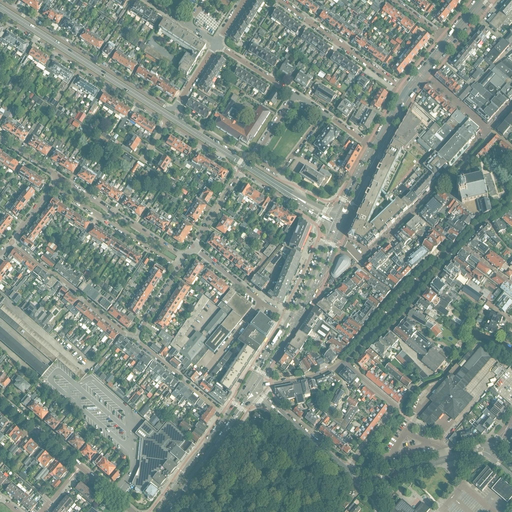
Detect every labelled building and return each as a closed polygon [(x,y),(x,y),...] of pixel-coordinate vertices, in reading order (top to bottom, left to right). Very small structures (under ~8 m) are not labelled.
[(38,0),(37,0),(30,0),(27,6),(28,6),(28,7),(29,8),(30,8),(32,9),(38,0)] [(38,0),(32,9),(33,9),(33,10),(34,11),(35,11),(36,12),(37,11),(38,11),(40,8),(43,3),(38,0)] [(48,7),(43,16),(45,17),(45,18),(46,19),(47,19),(48,19),(55,8),(52,6),(52,5),(51,4),(53,0),(48,0),(46,5),(48,7)] [(94,0),(91,6),(91,7),(93,8),(95,6),(97,2),(99,4),(101,0),(94,0)] [(113,0),(108,8),(110,9),(114,3),(117,5),(120,0),(113,0)] [(120,7),(116,14),(118,16),(117,17),(119,19),(124,12),(121,10),(127,1),(124,0),(120,0),(117,5),(120,7)] [(382,2),(379,0),(375,0),(372,5),(377,9),(382,2)] [(418,0),(415,5),(416,6),(417,7),(416,8),(418,9),(419,9),(421,6),(424,3),(425,3),(426,0),(418,0)] [(456,6),(450,0),(446,5),(452,10),(456,6)] [(492,15),(492,16),(487,22),(489,24),(489,25),(496,31),(498,30),(499,30),(500,27),(501,27),(502,25),(509,27),(511,22),(511,0),(510,0),(496,16),(494,14),(492,15)] [(313,4),(309,1),(304,7),(308,11),(313,4)] [(313,4),(308,11),(309,11),(308,12),(311,13),(313,14),(314,13),(317,15),(323,7),(318,3),(317,4),(315,2),(314,4),(313,4)] [(131,7),(128,12),(130,13),(131,13),(136,16),(142,7),(136,3),(133,8),(131,7)] [(260,8),(252,3),(249,8),(256,13),(260,8)] [(421,6),(419,9),(424,13),(429,6),(425,3),(424,3),(421,6)] [(385,16),(390,9),(390,8),(391,8),(388,6),(388,7),(386,5),(379,14),(382,15),(383,14),(385,16)] [(446,5),(442,10),(449,15),(450,13),(451,13),(452,11),(452,10),(446,5)] [(55,8),(48,19),(48,20),(50,21),(51,21),(53,22),(58,13),(62,7),(60,6),(57,10),(55,8)] [(142,7),(136,16),(141,20),(147,10),(142,7)] [(256,13),(249,8),(245,13),(253,18),(256,13)] [(328,15),(323,22),(324,22),(328,25),(335,15),(332,13),(335,10),(333,8),(328,15)] [(390,9),(385,16),(384,17),(382,20),(384,21),(388,17),(390,19),(395,12),(390,9)] [(147,10),(141,20),(147,23),(153,14),(147,10)] [(442,10),(439,14),(438,14),(445,20),(449,15),(442,10)] [(58,13),(53,22),(53,23),(55,24),(56,24),(58,25),(61,20),(63,21),(63,20),(63,19),(65,17),(66,14),(63,12),(62,13),(60,11),(58,13)] [(276,11),(271,18),(275,21),(276,22),(281,14),(276,11)] [(323,11),(318,18),(320,20),(322,22),(323,21),(323,22),(328,15),(323,11)] [(65,21),(61,27),(63,29),(64,30),(65,30),(66,31),(73,21),(72,21),(71,23),(68,21),(70,18),(68,17),(71,13),(68,12),(66,14),(65,17),(63,19),(63,20),(65,21)] [(395,12),(390,19),(395,22),(400,15),(399,15),(400,15),(397,13),(397,14),(395,12)] [(438,14),(439,14),(436,12),(432,17),(441,24),(442,22),(443,23),(445,21),(444,20),(445,20),(438,14)] [(245,13),(242,18),(250,23),(253,18),(245,13)] [(147,23),(145,26),(147,27),(148,25),(154,29),(156,26),(158,23),(156,21),(158,18),(153,14),(147,23)] [(281,14),(276,22),(280,25),(286,18),(281,14)] [(335,15),(328,25),(330,26),(332,28),(332,29),(338,22),(339,19),(340,18),(335,15)] [(400,15),(395,22),(400,25),(404,19),(400,15)] [(250,23),(242,18),(239,23),(246,28),(250,23)] [(286,18),(280,25),(285,28),(291,21),(286,18)] [(338,22),(332,29),(334,31),(335,30),(338,32),(344,23),(339,19),(338,22)] [(406,20),(404,19),(400,25),(402,27),(401,28),(404,29),(409,22),(408,22),(409,22),(407,20),(406,20)] [(73,21),(66,31),(67,32),(69,32),(71,34),(72,35),(77,27),(76,26),(79,22),(77,21),(75,23),(73,21)] [(164,33),(169,25),(163,21),(158,29),(164,33)] [(291,21),(285,28),(290,32),(295,25),(291,21)] [(409,22),(404,29),(404,30),(401,34),(403,35),(404,33),(407,35),(409,32),(414,26),(409,22)] [(239,23),(236,28),(243,33),(246,28),(239,23)] [(344,23),(338,32),(340,34),(339,34),(342,36),(342,35),(347,29),(349,26),(345,23),(344,23)] [(77,27),(72,35),(72,36),(73,35),(76,37),(77,34),(79,35),(82,30),(85,26),(83,24),(81,27),(80,26),(78,28),(77,27)] [(84,31),(79,39),(81,41),(83,42),(84,42),(89,34),(86,32),(87,30),(86,29),(88,26),(85,25),(85,26),(82,30),(84,31)] [(175,28),(169,25),(164,33),(170,37),(175,28)] [(295,25),(290,32),(295,35),(297,37),(299,33),(297,32),(300,28),(296,25),(295,25)] [(347,29),(342,35),(345,37),(344,38),(346,39),(347,39),(349,36),(352,38),(357,31),(354,29),(349,26),(347,29)] [(483,27),(479,32),(485,38),(489,33),(483,27)] [(175,28),(170,37),(176,41),(181,32),(175,28)] [(236,28),(232,33),(240,38),(243,33),(236,28)] [(357,31),(352,38),(354,40),(352,43),(353,43),(352,43),(355,45),(357,46),(362,39),(357,36),(360,33),(357,31)] [(89,34),(84,42),(87,43),(86,44),(89,45),(95,35),(92,33),(90,32),(89,34)] [(181,32),(176,41),(181,44),(187,36),(181,32)] [(305,32),(300,39),(305,43),(310,35),(305,32)] [(479,32),(475,37),(481,42),(483,44),(487,39),(485,38),(479,32)] [(3,35),(0,39),(0,42),(4,45),(5,45),(6,46),(7,46),(13,36),(7,33),(5,36),(3,35)] [(95,35),(89,45),(92,47),(94,48),(99,40),(103,34),(101,33),(98,37),(95,35)] [(240,38),(232,33),(229,38),(233,41),(233,42),(235,44),(236,43),(237,43),(240,38)] [(419,38),(425,43),(429,38),(428,38),(428,37),(426,35),(426,36),(423,33),(419,38)] [(310,35),(305,43),(310,46),(315,39),(311,35),(310,35)] [(6,46),(5,47),(7,48),(8,47),(12,49),(13,47),(18,40),(13,36),(7,46),(6,46)] [(187,36),(181,44),(187,48),(193,40),(187,36)] [(475,37),(471,42),(477,47),(479,49),(481,47),(479,45),(481,42),(475,37)] [(94,48),(94,49),(96,50),(98,51),(102,46),(103,47),(108,39),(106,38),(103,43),(99,40),(94,48)] [(367,43),(362,49),(364,51),(367,53),(372,46),(374,44),(371,41),(372,39),(371,38),(369,40),(367,43)] [(425,43),(419,38),(415,42),(421,47),(423,45),(423,46),(425,44),(425,43)] [(503,39),(488,56),(484,60),(484,61),(491,67),(493,65),(509,46),(509,45),(511,43),(507,38),(505,41),(503,39)] [(310,46),(308,49),(313,52),(315,50),(320,42),(316,39),(315,39),(310,46)] [(362,39),(357,46),(358,47),(362,49),(367,43),(363,40),(362,39)] [(18,40),(13,47),(18,50),(23,43),(18,40)] [(193,40),(187,48),(193,52),(199,43),(193,40)] [(250,48),(247,53),(253,56),(258,48),(258,47),(253,44),(254,42),(252,41),(248,47),(250,48)] [(320,42),(315,50),(320,53),(325,46),(320,42)] [(415,42),(411,47),(417,52),(421,47),(415,42)] [(471,42),(467,46),(473,52),(477,47),(471,42)] [(18,50),(17,52),(22,55),(20,58),(23,60),(25,57),(28,52),(25,50),(28,46),(23,43),(18,50)] [(199,43),(193,52),(194,52),(192,54),(192,55),(192,56),(197,59),(199,56),(205,47),(199,43)] [(108,44),(102,54),(102,55),(104,56),(105,55),(107,57),(109,55),(112,51),(114,48),(113,48),(108,44)] [(372,46),(367,53),(370,55),(372,56),(377,50),(378,48),(375,47),(373,45),(372,46)] [(116,54),(112,60),(114,61),(114,62),(116,63),(117,63),(122,56),(117,52),(120,48),(118,46),(114,53),(116,54)] [(325,46),(320,53),(325,57),(330,49),(325,46)] [(467,46),(463,51),(469,56),(471,58),(473,56),(471,55),(473,52),(467,46)] [(417,52),(411,47),(408,51),(414,56),(415,55),(416,55),(417,53),(417,52)] [(258,48),(253,56),(258,59),(263,51),(258,48)] [(263,51),(258,59),(263,62),(268,55),(270,52),(264,48),(263,51)] [(33,49),(28,56),(33,59),(38,52),(33,49)] [(377,50),(372,56),(376,59),(377,60),(382,53),(380,52),(377,50)] [(414,56),(408,51),(404,56),(410,61),(414,56)] [(463,51),(459,56),(465,61),(469,56),(463,51)] [(33,59),(32,61),(38,64),(43,56),(38,52),(33,59)] [(130,54),(122,66),(126,69),(131,62),(129,60),(133,53),(131,52),(130,54)] [(122,56),(117,63),(122,66),(130,54),(128,53),(125,58),(122,56)] [(268,55),(263,62),(268,65),(273,58),(274,55),(270,53),(268,55)] [(335,64),(340,56),(335,53),(330,60),(335,64)] [(382,53),(377,60),(378,61),(377,61),(379,63),(380,62),(382,64),(387,57),(382,53)] [(188,54),(183,62),(191,68),(195,62),(197,59),(192,56),(191,55),(191,56),(188,54)] [(43,56),(38,64),(45,69),(50,62),(47,61),(48,59),(43,56)] [(340,56),(335,64),(340,67),(345,60),(340,56)] [(410,61),(404,56),(400,61),(406,66),(408,63),(408,64),(410,62),(409,61),(410,61)] [(459,56),(455,61),(461,66),(462,66),(464,65),(463,64),(465,61),(459,56)] [(217,57),(214,63),(221,67),(224,62),(217,57)] [(273,58),(268,65),(268,66),(273,69),(275,65),(276,65),(278,63),(277,62),(278,61),(273,58)] [(511,63),(507,59),(501,64),(511,73),(511,63)] [(345,60),(340,67),(344,71),(350,63),(345,60)] [(284,76),(289,67),(286,65),(288,63),(285,61),(279,72),(284,76)] [(406,66),(400,61),(396,65),(402,70),(406,66)] [(455,61),(451,65),(457,71),(460,73),(461,73),(465,69),(462,66),(461,66),(455,61)] [(45,69),(44,71),(49,74),(48,77),(50,79),(54,73),(58,66),(53,62),(52,64),(50,62),(45,69)] [(131,62),(126,69),(127,70),(127,71),(129,72),(129,71),(132,73),(137,65),(132,62),(131,62)] [(191,68),(183,62),(178,71),(186,76),(191,68)] [(214,63),(210,68),(218,72),(221,67),(214,63)] [(350,63),(344,71),(343,72),(345,74),(346,72),(349,74),(355,67),(350,63)] [(511,73),(501,64),(495,67),(511,81),(511,73)] [(402,70),(396,65),(394,67),(392,65),(390,68),(398,75),(400,73),(401,73),(402,71),(402,70)] [(58,66),(54,73),(55,74),(54,76),(57,78),(63,69),(58,66)] [(140,67),(135,75),(140,78),(145,71),(140,67)] [(289,67),(284,76),(289,79),(296,68),(293,67),(292,69),(289,67)] [(360,70),(355,67),(349,74),(354,78),(355,77),(356,78),(358,75),(357,75),(360,70)] [(511,81),(495,67),(491,72),(495,76),(511,89),(511,81)] [(210,68),(207,73),(215,77),(218,72),(210,68)] [(238,79),(243,72),(238,68),(233,76),(238,79)] [(440,71),(434,77),(438,81),(448,69),(446,68),(444,70),(442,73),(440,71)] [(63,69),(57,78),(58,78),(62,81),(68,72),(63,69)] [(448,69),(438,81),(441,84),(447,77),(445,76),(448,73),(449,71),(448,69)] [(149,74),(144,81),(149,84),(154,77),(156,73),(152,70),(149,74)] [(145,71),(140,78),(144,81),(149,74),(145,71)] [(299,86),(305,77),(302,75),(304,73),(301,71),(294,82),(297,84),(297,85),(298,86),(299,86)] [(320,71),(318,74),(317,76),(322,80),(325,75),(320,71)] [(62,82),(67,85),(74,75),(68,72),(62,81),(62,82)] [(243,72),(238,79),(243,83),(248,75),(243,72)] [(477,72),(472,78),(475,81),(480,75),(477,72)] [(481,84),(479,85),(484,89),(490,83),(489,83),(495,76),(491,72),(481,84)] [(215,77),(207,73),(204,78),(212,82),(215,77)] [(447,77),(441,84),(445,87),(453,78),(455,75),(453,74),(451,76),(449,79),(447,77)] [(253,78),(248,75),(243,83),(248,86),(253,78)] [(305,77),(299,86),(302,87),(302,88),(303,89),(304,89),(305,89),(306,88),(308,90),(312,83),(310,82),(310,81),(308,79),(309,76),(307,75),(305,77)] [(154,77),(149,84),(154,87),(159,80),(160,78),(161,77),(159,76),(157,79),(154,77)] [(511,89),(495,76),(489,83),(490,83),(497,90),(509,100),(510,102),(511,100),(511,89)] [(159,80),(154,87),(158,90),(165,80),(160,78),(159,80)] [(212,82),(204,78),(201,83),(208,87),(212,82)] [(258,81),(253,78),(248,86),(253,89),(258,81)] [(364,90),(368,83),(362,78),(357,85),(364,90)] [(453,78),(445,87),(449,90),(456,81),(454,79),(453,78)] [(77,91),(84,82),(79,79),(77,81),(75,79),(69,87),(72,89),(73,88),(77,91)] [(165,80),(158,90),(163,93),(168,86),(170,84),(165,80)] [(456,81),(449,90),(452,93),(462,81),(460,80),(458,82),(458,83),(456,81)] [(462,81),(452,93),(455,96),(461,89),(459,88),(461,85),(464,82),(462,80),(462,81)] [(263,85),(258,81),(253,89),(258,92),(263,85)] [(84,82),(77,91),(82,94),(84,92),(89,85),(84,82)] [(208,87),(201,83),(197,88),(205,93),(208,87)] [(473,85),(470,88),(472,89),(498,112),(503,106),(484,89),(479,85),(477,83),(475,86),(473,85)] [(490,83),(484,89),(503,106),(507,102),(499,95),(495,92),(497,90),(490,83)] [(168,86),(163,93),(168,96),(173,89),(174,86),(170,84),(168,86)] [(335,95),(320,85),(319,86),(316,84),(315,84),(312,90),(315,92),(314,94),(318,96),(318,97),(321,99),(321,98),(326,101),(325,102),(329,104),(329,103),(330,104),(333,99),(334,100),(336,97),(335,96),(335,95)] [(94,88),(89,85),(84,92),(89,96),(94,88)] [(268,88),(263,85),(258,92),(263,96),(264,95),(266,93),(265,92),(268,88)] [(424,97),(431,88),(428,85),(422,91),(424,93),(421,97),(423,98),(424,97)] [(461,89),(455,96),(462,101),(468,93),(471,90),(468,86),(467,85),(467,86),(466,85),(462,90),(461,89)] [(173,89),(168,96),(173,99),(177,92),(179,89),(174,87),(173,89)] [(94,88),(89,96),(87,99),(92,102),(89,107),(92,108),(95,102),(93,101),(99,91),(94,88)] [(435,91),(431,88),(424,97),(427,100),(429,97),(430,97),(435,91)] [(471,90),(468,93),(470,95),(494,116),(498,112),(472,89),(471,90)] [(379,90),(376,96),(384,100),(385,100),(386,98),(386,97),(387,95),(379,90)] [(435,91),(430,97),(431,99),(427,103),(429,105),(438,94),(435,91)] [(275,96),(272,94),(267,102),(273,106),(276,102),(275,101),(277,97),(277,96),(275,95),(275,96)] [(442,97),(438,94),(429,105),(431,106),(435,102),(437,103),(442,97)] [(105,105),(109,98),(104,95),(100,102),(105,105)] [(213,125),(239,142),(239,141),(246,146),(249,141),(250,142),(269,113),(259,106),(255,113),(252,111),(248,118),(251,120),(245,129),(241,126),(240,129),(233,125),(238,117),(237,117),(238,115),(236,114),(237,113),(236,112),(235,103),(235,104),(239,98),(233,95),(230,100),(231,101),(221,117),(216,114),(214,117),(217,119),(213,125)] [(470,95),(467,99),(484,113),(486,115),(486,116),(488,118),(489,118),(491,120),(494,116),(470,95)] [(384,100),(376,96),(373,101),(381,105),(382,103),(383,103),(384,101),(384,100)] [(190,99),(185,107),(190,110),(195,103),(197,100),(192,97),(190,99)] [(442,97),(437,103),(438,105),(434,110),(433,111),(434,113),(436,111),(445,100),(442,97)] [(109,98),(105,105),(103,107),(108,111),(114,101),(109,98)] [(51,99),(50,100),(48,104),(56,109),(59,104),(51,99)] [(467,99),(463,103),(487,124),(491,120),(489,118),(488,118),(486,116),(486,115),(484,113),(467,99)] [(343,102),(336,111),(341,114),(348,105),(350,103),(345,100),(343,102)] [(348,105),(341,114),(347,118),(351,111),(354,113),(355,110),(359,103),(360,101),(358,100),(354,106),(353,105),(352,104),(351,105),(350,103),(348,106),(348,105)] [(449,103),(445,100),(436,111),(438,112),(440,110),(442,111),(449,103)] [(114,101),(108,111),(113,114),(119,105),(114,101)] [(381,105),(373,101),(370,106),(377,110),(378,108),(379,109),(381,105)] [(95,102),(92,108),(90,111),(93,113),(98,104),(95,102)] [(195,103),(190,110),(191,110),(195,113),(200,106),(196,103),(195,103)] [(352,117),(350,121),(356,125),(366,107),(365,107),(362,105),(359,103),(355,110),(358,111),(354,118),(352,117)] [(449,103),(442,111),(444,113),(443,114),(445,115),(452,106),(449,103)] [(200,106),(195,113),(200,117),(205,109),(207,107),(202,104),(200,106)] [(124,108),(119,105),(113,114),(118,117),(120,115),(124,108)] [(452,106),(445,115),(446,117),(449,114),(451,116),(456,110),(452,106)] [(50,107),(49,110),(52,112),(50,114),(54,116),(57,111),(50,107)] [(356,125),(355,126),(359,128),(359,126),(360,126),(367,130),(375,116),(368,112),(370,109),(366,107),(356,125)] [(124,108),(120,115),(125,118),(129,111),(124,108)] [(8,113),(5,118),(7,119),(9,118),(13,111),(10,109),(8,113)] [(205,109),(200,117),(206,120),(208,116),(209,116),(211,114),(210,114),(210,112),(205,109)] [(394,140),(392,143),(397,146),(401,148),(409,155),(418,164),(434,178),(438,173),(438,174),(443,169),(447,164),(430,149),(426,145),(422,141),(430,133),(436,125),(431,121),(428,125),(411,110),(409,114),(403,124),(394,140)] [(457,111),(451,118),(474,138),(474,137),(479,130),(457,110),(457,111)] [(81,124),(86,116),(79,112),(74,119),(81,124)] [(135,125),(140,118),(134,115),(130,121),(135,125)] [(7,119),(1,129),(3,130),(5,132),(13,121),(9,118),(7,119)] [(145,121),(140,118),(135,125),(140,128),(145,121)] [(447,122),(445,124),(447,125),(449,126),(448,127),(468,144),(469,145),(475,138),(474,137),(474,138),(451,118),(447,122)] [(122,127),(127,121),(124,119),(118,128),(121,130),(122,128),(122,127)] [(15,122),(13,121),(5,132),(8,134),(8,133),(10,134),(16,126),(15,126),(17,123),(18,122),(16,121),(15,122)] [(150,124),(145,121),(140,128),(145,131),(150,124)] [(14,137),(21,126),(17,123),(15,126),(16,126),(10,134),(12,135),(11,136),(14,137)] [(25,129),(18,140),(21,142),(23,143),(28,135),(30,136),(38,124),(36,123),(34,125),(30,131),(28,129),(27,130),(25,129)] [(155,128),(150,124),(145,131),(150,134),(155,128)] [(430,133),(422,141),(426,145),(430,149),(447,164),(449,166),(468,144),(448,127),(449,126),(447,125),(445,124),(444,126),(442,128),(441,129),(436,125),(430,133)] [(497,132),(508,142),(511,137),(511,130),(504,124),(497,132)] [(33,138),(28,146),(30,147),(29,148),(32,149),(38,140),(40,137),(36,135),(37,133),(40,129),(41,127),(39,125),(37,127),(34,132),(31,137),(33,138)] [(21,126),(14,137),(16,138),(16,139),(18,140),(25,129),(21,126)] [(331,129),(328,127),(325,132),(333,138),(335,139),(339,134),(334,130),(335,130),(332,127),(331,129)] [(130,143),(136,147),(140,142),(138,141),(140,138),(132,134),(134,130),(132,129),(128,135),(129,135),(128,136),(130,139),(127,141),(130,143)] [(322,135),(321,137),(329,143),(333,138),(325,132),(324,131),(321,134),(322,135)] [(500,145),(502,143),(495,136),(490,140),(494,143),(496,141),(497,142),(500,145)] [(38,140),(32,149),(35,151),(35,150),(37,151),(42,143),(43,142),(44,141),(40,138),(40,137),(38,140)] [(329,143),(321,137),(319,139),(319,138),(316,141),(317,142),(325,148),(329,143)] [(166,139),(164,143),(166,145),(171,148),(175,141),(170,138),(168,141),(166,139)] [(42,143),(37,151),(38,152),(38,153),(41,155),(48,144),(44,141),(43,142),(42,143)] [(48,144),(41,155),(43,156),(44,156),(45,157),(51,148),(54,149),(57,145),(58,143),(56,141),(54,144),(53,145),(50,144),(50,145),(48,144)] [(175,141),(171,148),(176,151),(180,144),(175,141)] [(325,148),(317,142),(313,147),(319,151),(318,152),(317,150),(313,155),(319,160),(321,158),(323,155),(327,149),(325,148)] [(500,145),(499,147),(501,148),(500,149),(502,151),(507,145),(503,142),(502,143),(500,145)] [(53,156),(50,160),(52,161),(52,162),(54,164),(60,155),(62,151),(58,148),(60,144),(58,143),(57,145),(54,149),(51,154),(53,156)] [(136,147),(130,143),(126,149),(122,146),(121,148),(130,154),(131,152),(133,153),(136,147)] [(180,144),(176,151),(181,154),(185,147),(180,144)] [(346,219),(344,226),(349,231),(350,232),(348,238),(358,248),(366,250),(408,211),(408,210),(391,194),(390,193),(417,163),(412,159),(408,155),(401,148),(397,146),(392,144),(387,153),(384,158),(380,167),(377,172),(377,173),(375,177),(372,183),(370,188),(368,192),(365,198),(366,198),(364,202),(364,203),(362,208),(360,212),(359,212),(357,218),(354,227),(352,225),(351,221),(359,204),(354,202),(346,219)] [(108,149),(114,153),(116,149),(116,148),(112,145),(111,145),(108,149)] [(489,148),(486,145),(482,149),(487,153),(489,151),(487,150),(488,149),(489,149),(490,149),(489,148)] [(350,152),(358,157),(361,151),(353,146),(350,152)] [(185,147),(181,154),(186,158),(191,151),(185,147)] [(350,152),(347,158),(355,162),(358,157),(350,152)] [(480,156),(477,154),(472,160),(475,163),(475,162),(474,161),(475,160),(476,161),(477,161),(480,157),(481,158),(480,156)] [(60,155),(54,164),(57,165),(59,166),(65,157),(60,155)] [(184,169),(183,170),(187,173),(191,166),(192,167),(193,166),(195,168),(202,158),(201,157),(200,156),(199,156),(197,155),(191,164),(188,162),(187,164),(184,169)] [(65,157),(59,166),(61,167),(60,167),(62,169),(63,168),(64,169),(69,160),(65,157)] [(160,163),(169,168),(167,167),(170,162),(163,157),(160,163)] [(8,158),(3,165),(8,169),(13,161),(11,160),(8,158)] [(195,168),(200,172),(201,169),(207,161),(206,161),(206,160),(205,159),(204,159),(202,158),(195,168)] [(355,162),(347,158),(344,163),(351,168),(355,162)] [(73,163),(67,172),(70,174),(70,173),(72,174),(77,166),(78,165),(80,166),(83,162),(85,160),(82,159),(81,161),(79,163),(77,161),(76,162),(74,161),(73,163)] [(69,160),(64,169),(65,170),(67,172),(73,163),(69,160)] [(8,169),(6,172),(11,175),(11,174),(13,172),(18,165),(17,165),(18,164),(15,163),(13,161),(8,169)] [(207,161),(201,169),(206,173),(211,164),(211,163),(210,162),(209,163),(207,161)] [(80,173),(77,177),(79,178),(78,179),(81,181),(88,169),(87,168),(84,166),(86,164),(83,162),(80,166),(77,172),(80,173)] [(138,162),(131,173),(133,174),(138,165),(143,168),(144,166),(138,162)] [(341,162),(338,168),(348,174),(351,168),(344,163),(341,162)] [(169,168),(160,163),(156,168),(163,172),(162,173),(166,175),(169,171),(168,170),(169,168)] [(211,164),(206,173),(211,176),(216,167),(214,166),(214,165),(213,164),(212,165),(211,164)] [(418,164),(415,168),(433,184),(436,180),(434,178),(418,164)] [(211,176),(210,178),(214,181),(216,179),(221,171),(219,169),(219,168),(218,167),(217,168),(216,167),(211,176)] [(299,176),(302,178),(304,179),(304,180),(311,185),(312,184),(318,188),(320,186),(323,188),(331,176),(321,169),(317,175),(305,167),(299,176)] [(24,179),(28,172),(26,170),(24,168),(24,169),(23,168),(18,175),(24,179)] [(415,168),(412,170),(416,174),(415,175),(429,188),(433,184),(415,168)] [(88,169),(81,181),(83,182),(84,182),(86,183),(93,172),(88,169)] [(221,171),(216,179),(221,182),(226,174),(224,172),(224,171),(223,171),(222,171),(221,171)] [(30,173),(28,172),(24,179),(29,182),(34,174),(31,172),(30,173)] [(86,183),(86,184),(88,185),(90,186),(93,181),(95,183),(99,178),(98,178),(101,174),(99,172),(98,174),(95,172),(94,173),(93,172),(86,183)] [(34,174),(29,182),(33,185),(38,178),(36,176),(34,174)] [(457,180),(456,181),(457,182),(458,187),(458,188),(456,188),(457,190),(458,189),(459,195),(458,195),(458,196),(460,196),(460,197),(461,197),(462,202),(461,202),(462,203),(463,203),(468,202),(469,202),(469,201),(476,200),(480,213),(482,212),(483,215),(487,214),(491,212),(489,200),(487,200),(486,198),(488,197),(487,196),(486,190),(486,189),(484,182),(484,181),(482,175),(483,175),(482,174),(481,175),(464,179),(463,179),(462,179),(457,181),(457,180)] [(415,175),(411,178),(425,192),(429,188),(415,175)] [(38,178),(33,186),(31,189),(32,191),(35,186),(39,188),(38,189),(41,190),(44,186),(42,184),(44,181),(40,178),(40,179),(38,178)] [(411,178),(407,182),(422,196),(425,192),(411,178)] [(99,192),(105,183),(100,180),(95,189),(97,190),(96,191),(99,192)] [(109,186),(104,194),(105,195),(105,196),(107,197),(108,197),(113,189),(114,187),(116,185),(111,182),(109,186)] [(407,182),(403,186),(418,199),(422,196),(407,182)] [(105,183),(99,192),(102,194),(102,193),(104,194),(109,186),(105,183)] [(395,190),(394,191),(395,192),(396,192),(412,206),(418,200),(418,199),(403,186),(401,184),(395,190)] [(201,194),(210,200),(210,199),(211,199),(212,198),(211,197),(213,195),(204,189),(205,189),(199,185),(197,188),(203,192),(201,194)] [(240,205),(249,189),(244,186),(237,197),(240,199),(237,203),(240,205)] [(28,188),(24,193),(31,198),(32,196),(34,194),(34,193),(28,188)] [(113,189),(108,197),(109,198),(109,199),(112,200),(117,191),(113,189)] [(249,189),(240,205),(239,205),(241,207),(246,200),(249,202),(254,193),(249,189)] [(395,190),(391,194),(408,210),(412,206),(396,192),(395,192),(394,191),(395,190)] [(117,191),(112,200),(114,202),(115,202),(116,203),(122,194),(117,191)] [(24,193),(20,198),(27,203),(29,200),(31,198),(24,193)] [(259,196),(254,193),(249,202),(253,205),(259,196)] [(441,193),(437,197),(443,201),(445,203),(448,198),(441,193)] [(16,194),(14,196),(19,199),(17,202),(24,208),(27,203),(20,198),(16,194)] [(210,200),(201,194),(199,198),(195,196),(194,197),(196,198),(201,201),(206,205),(208,202),(209,202),(210,201),(209,200),(210,200)] [(259,196),(253,205),(252,207),(250,205),(248,209),(250,210),(251,209),(253,210),(255,206),(258,208),(264,199),(259,196)] [(127,197),(122,206),(122,207),(126,209),(131,200),(127,197)] [(437,197),(434,201),(442,209),(447,204),(445,203),(443,201),(437,197)] [(55,198),(50,205),(53,208),(52,209),(53,210),(53,211),(54,212),(53,212),(55,213),(55,214),(56,214),(57,213),(57,212),(58,211),(57,211),(58,210),(57,209),(58,208),(56,207),(58,204),(60,202),(55,198)] [(131,200),(126,209),(128,211),(129,210),(130,212),(137,201),(133,198),(131,200)] [(201,201),(196,198),(192,204),(202,211),(203,210),(204,210),(205,209),(204,208),(205,207),(200,204),(201,201)] [(442,209),(437,214),(442,218),(444,219),(444,218),(455,203),(448,198),(445,203),(447,204),(442,209)] [(264,199),(258,208),(262,210),(258,216),(260,217),(267,206),(266,206),(269,202),(264,199)] [(141,203),(134,215),(137,217),(137,216),(139,217),(144,209),(145,208),(148,210),(151,204),(152,202),(150,200),(148,202),(146,206),(141,203)] [(137,201),(130,212),(132,212),(131,213),(134,215),(141,203),(137,201)] [(434,201),(426,209),(429,212),(428,213),(433,218),(437,214),(442,209),(434,201)] [(17,202),(13,207),(20,212),(21,210),(22,210),(24,208),(17,202)] [(455,203),(444,218),(446,219),(447,218),(448,219),(451,215),(453,216),(460,207),(459,206),(455,203)] [(58,204),(56,207),(58,208),(57,209),(58,210),(57,211),(58,211),(57,212),(60,215),(65,207),(62,205),(62,206),(58,204)] [(192,204),(189,208),(200,215),(200,214),(201,214),(202,212),(202,211),(192,204)] [(11,205),(5,212),(8,214),(12,218),(14,215),(16,217),(16,216),(17,217),(18,214),(20,212),(13,207),(11,205)] [(47,208),(45,211),(52,217),(55,213),(53,212),(54,212),(53,211),(53,210),(52,209),(53,208),(50,205),(48,209),(47,208)] [(273,219),(280,209),(274,205),(272,209),(270,208),(263,219),(267,221),(268,219),(272,221),(273,219)] [(65,207),(60,215),(65,218),(69,211),(67,210),(68,209),(65,207)] [(460,207),(453,216),(455,218),(456,219),(458,216),(459,217),(460,215),(461,215),(468,219),(471,222),(475,217),(474,216),(460,207)] [(151,209),(144,220),(145,221),(145,222),(146,223),(147,222),(149,224),(155,214),(156,214),(158,210),(156,208),(154,211),(151,209)] [(189,208),(187,212),(197,219),(198,218),(199,218),(200,217),(199,216),(200,215),(189,208)] [(280,209),(273,219),(276,221),(276,222),(278,223),(285,212),(280,209)] [(426,209),(422,213),(430,220),(431,222),(432,221),(433,221),(434,222),(435,222),(438,223),(440,221),(442,218),(437,214),(433,218),(428,213),(429,212),(426,209)] [(43,214),(42,216),(49,221),(52,217),(45,211),(43,214)] [(65,218),(64,220),(69,223),(75,214),(72,212),(71,212),(69,211),(65,218)] [(197,219),(187,212),(184,216),(185,217),(184,217),(182,216),(181,218),(185,221),(187,218),(194,223),(195,223),(196,222),(197,221),(196,220),(197,219)] [(290,215),(285,212),(278,223),(279,224),(280,224),(283,226),(290,215)] [(422,213),(419,216),(429,225),(434,229),(436,227),(438,224),(438,223),(435,222),(434,222),(433,221),(432,221),(431,222),(430,220),(422,213)] [(75,214),(69,223),(73,226),(79,217),(77,216),(78,216),(75,214)] [(155,214),(149,224),(149,225),(151,226),(152,225),(154,227),(159,219),(157,217),(158,215),(156,214),(155,214)] [(5,217),(2,221),(8,226),(10,224),(10,225),(12,222),(10,220),(12,218),(7,215),(6,217),(5,217)] [(290,215),(283,226),(287,228),(284,232),(282,235),(285,237),(287,234),(290,231),(288,230),(295,219),(290,215)] [(446,219),(445,219),(448,221),(446,224),(449,226),(453,229),(460,235),(466,228),(458,222),(456,225),(451,222),(455,218),(453,216),(451,215),(448,219),(447,218),(446,219)] [(458,216),(456,219),(458,220),(460,218),(462,219),(461,222),(468,227),(471,222),(468,219),(461,215),(460,215),(459,217),(458,216)] [(40,217),(37,220),(45,226),(48,228),(50,226),(55,230),(57,232),(58,230),(58,229),(56,228),(49,221),(42,216),(40,218),(40,217)] [(159,219),(154,227),(155,227),(155,228),(156,229),(157,229),(158,230),(163,222),(165,219),(160,216),(159,219)] [(511,221),(506,216),(502,221),(511,228),(511,221)] [(73,226),(73,227),(78,230),(85,220),(82,218),(81,219),(79,217),(73,226)] [(163,222),(158,230),(159,230),(159,231),(160,232),(161,231),(163,233),(170,222),(166,219),(166,218),(163,222)] [(224,218),(221,222),(229,227),(231,228),(232,228),(235,223),(228,219),(227,220),(224,218)] [(416,219),(406,227),(416,235),(424,227),(421,224),(422,223),(416,218),(416,219)] [(0,219),(0,227),(5,231),(7,229),(7,228),(8,226),(2,221),(0,219)] [(37,220),(34,225),(41,231),(45,226),(37,220)] [(85,220),(78,230),(81,232),(82,233),(79,238),(82,239),(84,236),(89,229),(87,228),(89,224),(87,222),(85,220)] [(221,222),(219,226),(227,231),(228,232),(231,228),(229,227),(221,222)] [(295,250),(300,252),(310,228),(304,226),(304,225),(298,222),(289,247),(295,249),(295,250)] [(493,224),(498,234),(506,230),(506,229),(504,225),(501,223),(500,224),(499,222),(497,223),(497,222),(493,224)] [(184,223),(181,227),(189,232),(189,231),(190,231),(191,230),(191,229),(191,228),(184,223)] [(424,227),(416,235),(420,239),(423,235),(426,232),(429,228),(426,225),(422,223),(421,224),(424,227)] [(479,240),(488,231),(491,228),(487,224),(474,237),(478,240),(479,240)] [(32,228),(31,230),(38,235),(39,236),(43,232),(41,231),(34,225),(32,228)] [(219,226),(216,230),(224,235),(224,234),(227,231),(219,226)] [(445,232),(444,233),(447,236),(451,238),(452,237),(456,239),(460,235),(453,229),(449,226),(448,228),(445,232)] [(79,243),(81,244),(83,244),(86,239),(90,236),(91,237),(93,238),(99,229),(96,228),(96,227),(95,228),(93,227),(91,230),(89,228),(89,229),(84,236),(82,239),(79,243)] [(180,229),(178,231),(186,236),(187,235),(188,235),(188,234),(189,233),(188,232),(189,232),(181,227),(180,229)] [(406,227),(401,232),(417,246),(418,245),(422,240),(420,239),(416,235),(406,227)] [(438,227),(436,230),(439,233),(442,235),(446,238),(448,239),(453,244),(456,239),(452,237),(451,238),(447,236),(444,233),(445,232),(442,230),(438,227)] [(93,238),(92,240),(96,243),(103,233),(101,232),(102,231),(99,229),(93,238)] [(29,231),(27,234),(34,240),(38,235),(31,230),(29,232),(29,231)] [(425,243),(422,248),(430,255),(441,243),(442,244),(445,240),(432,230),(429,234),(430,236),(424,242),(425,243)] [(176,234),(176,235),(183,240),(184,239),(185,239),(186,237),(186,236),(178,231),(176,234)] [(251,231),(249,234),(249,235),(257,240),(256,242),(264,247),(267,250),(270,245),(269,245),(270,244),(266,241),(261,238),(256,234),(251,231)] [(488,231),(479,240),(483,243),(487,239),(489,241),(494,236),(488,231)] [(171,232),(168,236),(171,238),(177,242),(179,243),(181,244),(181,243),(182,243),(183,242),(183,241),(183,240),(176,235),(174,234),(172,233),(171,232)] [(209,238),(205,244),(210,248),(210,247),(211,247),(216,240),(217,241),(221,236),(215,232),(213,235),(211,235),(210,237),(211,238),(210,239),(209,238)] [(397,236),(395,238),(400,242),(395,246),(404,256),(417,246),(401,232),(399,234),(397,236)] [(103,233),(96,243),(101,246),(108,235),(105,233),(105,234),(103,233)] [(25,237),(23,239),(31,244),(34,240),(27,234),(24,237),(25,237)] [(108,235),(101,246),(106,249),(112,239),(111,238),(111,237),(108,235)] [(494,236),(489,241),(489,242),(495,248),(501,242),(494,236)] [(211,247),(211,249),(212,250),(214,250),(215,251),(222,242),(225,238),(223,237),(219,242),(217,241),(216,240),(211,247)] [(478,240),(474,237),(467,244),(476,251),(482,243),(478,240)] [(23,239),(20,243),(30,251),(32,253),(36,248),(33,247),(31,244),(23,239)] [(112,239),(106,249),(108,251),(110,253),(110,252),(111,252),(112,250),(118,241),(115,239),(114,240),(112,239)] [(112,250),(111,252),(115,255),(117,253),(122,245),(120,244),(121,243),(118,241),(112,250)] [(215,251),(215,252),(216,253),(218,253),(219,254),(225,247),(226,245),(222,242),(215,251)] [(47,247),(54,252),(57,248),(50,243),(47,247)] [(482,243),(476,251),(483,257),(489,249),(482,243)] [(117,253),(115,255),(117,256),(120,259),(120,258),(122,256),(127,248),(124,246),(124,247),(122,245),(117,253)] [(271,245),(270,245),(267,250),(263,254),(268,258),(275,249),(271,245)] [(388,245),(379,252),(384,257),(392,249),(388,245)] [(219,254),(219,255),(221,257),(222,256),(223,257),(230,249),(231,247),(229,246),(227,249),(225,247),(219,254)] [(392,249),(384,257),(387,260),(388,259),(393,254),(396,257),(398,259),(404,256),(395,246),(392,249)] [(417,246),(404,256),(415,268),(430,255),(422,248),(421,249),(417,246)] [(278,253),(277,254),(281,257),(287,250),(283,247),(281,249),(279,251),(278,253)] [(55,254),(54,254),(47,248),(45,251),(47,252),(40,260),(46,264),(55,254)] [(122,256),(120,258),(125,262),(131,252),(130,251),(130,249),(127,248),(122,256)] [(223,257),(223,259),(225,260),(226,260),(227,261),(234,252),(230,249),(223,257)] [(13,259),(19,252),(16,250),(15,250),(14,250),(12,253),(11,252),(9,255),(10,256),(8,259),(9,260),(11,257),(13,259)] [(268,295),(267,296),(271,299),(271,300),(281,304),(284,297),(287,290),(289,284),(292,277),(295,270),(300,257),(298,256),(290,252),(290,253),(287,250),(281,257),(287,262),(285,266),(282,273),(279,279),(277,286),(274,292),(273,296),(269,293),(268,295)] [(470,260),(471,258),(462,250),(457,257),(465,263),(468,259),(470,260)] [(227,261),(227,262),(229,263),(230,263),(231,264),(237,257),(238,255),(239,254),(235,251),(234,252),(227,261)] [(492,266),(498,258),(496,257),(490,251),(483,259),(492,266)] [(22,255),(19,252),(13,259),(17,262),(22,255)] [(131,252),(125,262),(130,265),(131,263),(135,256),(137,254),(134,252),(133,253),(131,252)] [(375,256),(371,260),(381,268),(390,260),(388,259),(387,260),(384,257),(379,252),(375,256)] [(57,256),(55,254),(46,264),(52,269),(56,263),(53,261),(54,260),(57,256)] [(130,265),(129,265),(134,268),(136,270),(142,262),(139,260),(141,258),(139,257),(139,256),(140,256),(137,254),(135,256),(131,263),(130,265)] [(390,260),(381,268),(385,271),(390,266),(392,264),(393,263),(392,262),(396,257),(393,254),(388,259),(390,260)] [(26,258),(22,255),(17,262),(21,265),(26,258)] [(231,264),(231,265),(233,267),(234,266),(235,267),(241,260),(242,258),(238,255),(237,257),(231,264)] [(331,273),(331,275),(332,277),(333,278),(335,279),(337,279),(338,278),(348,268),(350,266),(350,264),(350,262),(350,261),(349,259),(348,258),(346,256),(344,256),(341,256),(339,257),(338,259),(336,260),(331,273)] [(411,271),(415,268),(404,256),(398,259),(403,263),(411,271)] [(396,257),(392,262),(393,263),(395,265),(396,265),(396,266),(398,268),(399,268),(402,271),(400,273),(402,274),(403,273),(405,276),(411,271),(403,263),(398,259),(396,257)] [(457,257),(452,263),(459,269),(458,270),(466,274),(476,280),(480,284),(481,283),(485,278),(475,271),(473,273),(469,270),(469,269),(469,268),(468,267),(457,257)] [(468,259),(465,263),(475,270),(480,263),(472,257),(472,258),(471,258),(470,260),(468,259)] [(29,261),(26,258),(21,265),(24,267),(29,261)] [(507,265),(498,258),(492,266),(501,273),(507,265)] [(235,267),(235,269),(237,270),(238,270),(239,270),(245,263),(246,262),(244,261),(243,262),(241,260),(235,267)] [(371,260),(367,264),(372,268),(377,271),(381,268),(371,260)] [(29,261),(24,267),(23,269),(24,271),(26,269),(28,270),(33,264),(29,261)] [(58,274),(63,268),(60,266),(63,262),(61,261),(54,270),(58,274)] [(200,273),(203,268),(202,268),(203,267),(201,266),(201,267),(198,264),(198,263),(195,261),(192,266),(193,266),(192,268),(200,273)] [(0,266),(8,272),(11,268),(4,262),(4,264),(2,263),(0,266)] [(239,270),(239,272),(241,273),(242,273),(243,274),(249,267),(245,263),(239,270)] [(440,277),(445,282),(450,286),(453,283),(460,288),(462,285),(456,281),(457,281),(458,280),(456,279),(457,277),(458,278),(460,275),(464,277),(466,274),(458,270),(459,269),(452,263),(450,265),(444,273),(440,277)] [(480,263),(475,270),(478,272),(483,266),(480,263)] [(33,264),(28,270),(31,273),(37,267),(33,264)] [(367,264),(362,268),(370,274),(372,270),(371,269),(372,268),(367,264)] [(154,265),(151,269),(153,270),(152,270),(154,271),(161,276),(162,276),(165,271),(160,268),(160,269),(154,265)] [(243,274),(243,275),(245,277),(246,276),(248,277),(249,276),(253,270),(255,268),(253,266),(252,266),(250,265),(249,267),(243,274)] [(393,268),(392,269),(394,271),(395,272),(403,279),(405,276),(403,273),(402,274),(400,273),(402,271),(399,268),(398,268),(396,266),(396,265),(395,265),(393,268)] [(511,268),(509,267),(507,265),(501,273),(509,279),(511,275),(511,268)] [(0,271),(5,276),(7,277),(10,274),(8,272),(0,266),(0,271)] [(483,266),(478,272),(481,275),(486,268),(483,266)] [(63,268),(58,274),(63,277),(69,270),(70,268),(68,267),(66,270),(63,268)] [(38,268),(31,276),(35,280),(36,279),(37,277),(42,271),(38,268)] [(200,273),(192,268),(191,269),(190,269),(189,271),(190,272),(189,272),(197,277),(199,274),(200,273)] [(372,270),(370,274),(384,284),(393,290),(396,287),(387,280),(377,271),(372,268),(371,269),(372,270)] [(381,268),(377,271),(387,280),(396,287),(399,283),(391,276),(388,274),(385,271),(381,268)] [(486,268),(481,275),(485,277),(490,271),(486,268)] [(392,269),(388,274),(391,276),(399,283),(403,279),(395,272),(394,271),(392,269)] [(69,270),(63,277),(67,281),(74,273),(69,270)] [(42,271),(37,277),(36,279),(38,281),(38,282),(40,283),(36,288),(39,290),(40,289),(43,286),(43,285),(49,277),(42,271)] [(154,271),(151,275),(158,280),(160,279),(162,277),(161,276),(154,271)] [(360,271),(355,275),(363,281),(364,280),(366,282),(368,283),(371,279),(360,271)] [(197,277),(189,272),(188,274),(187,274),(186,275),(187,276),(194,281),(197,277)] [(207,272),(204,276),(200,281),(204,285),(206,282),(211,275),(210,274),(210,273),(209,272),(208,273),(207,272)] [(74,273),(67,281),(72,285),(79,276),(77,274),(76,275),(74,273)] [(252,281),(250,283),(256,287),(262,279),(264,277),(261,274),(261,275),(259,277),(256,275),(252,281)] [(151,275),(148,280),(156,285),(157,283),(159,281),(158,281),(158,280),(151,275)] [(212,276),(211,275),(206,282),(210,286),(215,279),(214,278),(214,277),(213,276),(212,276)] [(363,281),(355,275),(350,280),(358,286),(363,281)] [(498,278),(495,275),(490,281),(494,284),(498,278)] [(79,276),(72,285),(76,288),(81,283),(78,280),(79,279),(82,281),(84,279),(79,276)] [(194,281),(187,276),(186,278),(185,278),(183,279),(184,280),(184,281),(191,286),(194,281)] [(262,279),(256,287),(261,292),(262,291),(268,283),(269,280),(264,277),(262,279)] [(437,280),(431,287),(431,288),(441,297),(439,299),(448,305),(452,301),(446,295),(446,296),(445,295),(449,291),(448,290),(442,285),(445,282),(440,277),(438,280),(437,280)] [(40,289),(39,290),(42,292),(44,289),(49,292),(49,291),(56,282),(52,279),(51,280),(48,278),(43,285),(43,286),(40,289)] [(498,278),(494,284),(497,286),(502,280),(498,278)] [(82,293),(91,282),(89,280),(88,279),(87,281),(88,282),(86,285),(84,283),(78,290),(82,293)] [(216,279),(215,279),(210,286),(214,289),(220,282),(218,281),(218,280),(217,279),(216,279)] [(355,293),(358,295),(361,291),(358,289),(358,288),(348,279),(343,284),(355,293)] [(148,280),(145,284),(153,289),(154,287),(154,288),(156,286),(155,285),(156,285),(148,280)] [(364,280),(363,281),(358,286),(360,289),(366,282),(364,280)] [(372,280),(368,284),(371,287),(370,288),(373,290),(374,291),(381,296),(382,295),(386,298),(390,292),(379,285),(372,280)] [(502,280),(497,286),(501,289),(505,283),(502,280)] [(15,287),(10,293),(7,297),(10,300),(23,284),(21,283),(21,282),(16,288),(15,287)] [(56,282),(49,291),(50,292),(47,295),(50,297),(51,295),(52,296),(61,286),(56,282)] [(91,282),(82,293),(86,296),(91,290),(89,288),(93,283),(91,282)] [(220,282),(214,289),(216,291),(215,292),(217,294),(218,292),(224,285),(222,284),(222,283),(221,282),(220,282)] [(456,287),(453,291),(476,307),(480,301),(485,305),(487,301),(482,298),(485,293),(468,282),(462,291),(456,287)] [(511,288),(505,283),(501,289),(500,290),(504,293),(501,297),(511,305),(511,303),(511,288)] [(145,284),(142,289),(150,294),(151,292),(152,292),(153,290),(152,290),(153,289),(145,284)] [(180,285),(179,286),(180,287),(179,288),(186,293),(187,293),(188,294),(191,289),(185,285),(184,286),(182,284),(181,285),(180,285)] [(224,286),(224,285),(218,292),(222,296),(228,289),(226,288),(227,287),(225,285),(224,286)] [(337,290),(349,299),(352,295),(355,297),(356,295),(345,288),(342,285),(337,290)] [(56,296),(58,298),(60,296),(62,298),(67,291),(63,288),(56,296)] [(177,289),(176,291),(177,292),(176,293),(184,297),(186,298),(188,294),(187,293),(186,293),(179,288),(178,289),(177,289)] [(91,290),(86,296),(90,299),(97,290),(96,289),(94,291),(91,290)] [(139,290),(137,292),(147,298),(148,296),(149,297),(150,294),(142,289),(141,291),(139,290)] [(97,290),(90,299),(94,302),(99,296),(97,294),(99,292),(97,290)] [(196,332),(189,341),(179,353),(185,358),(185,359),(188,361),(191,363),(193,361),(195,358),(196,356),(198,354),(200,351),(202,349),(204,346),(220,327),(220,328),(232,313),(226,307),(236,294),(231,290),(217,307),(221,310),(201,334),(202,335),(201,336),(196,332)] [(334,292),(329,296),(343,307),(349,299),(337,290),(334,292)] [(373,290),(371,292),(372,293),(375,295),(376,296),(377,297),(374,299),(380,304),(386,298),(382,295),(381,296),(374,291),(373,290)] [(429,291),(423,298),(427,301),(425,303),(430,307),(433,308),(446,317),(447,316),(449,313),(447,312),(451,306),(448,305),(439,299),(437,297),(429,291)] [(68,303),(73,296),(69,292),(63,299),(68,303)] [(137,292),(135,296),(137,297),(144,302),(145,301),(146,301),(147,299),(147,298),(137,292)] [(363,295),(361,297),(362,298),(363,299),(364,298),(377,309),(380,305),(373,299),(368,295),(366,293),(365,292),(363,295)] [(174,294),(173,295),(174,296),(174,297),(181,301),(184,297),(176,293),(176,294),(174,294)] [(15,294),(11,300),(16,305),(21,298),(20,298),(16,294),(15,295),(15,294)] [(99,306),(107,295),(106,294),(102,298),(100,297),(95,303),(99,306)] [(252,308),(236,294),(226,307),(232,313),(241,320),(252,308)] [(107,295),(99,306),(102,309),(108,303),(106,301),(109,297),(107,295)] [(203,295),(196,305),(196,306),(202,310),(209,300),(203,295)] [(73,296),(68,303),(70,305),(67,309),(67,310),(70,312),(76,305),(74,304),(77,300),(73,296)] [(134,296),(131,300),(132,300),(134,302),(141,307),(142,305),(143,305),(144,303),(144,302),(137,297),(135,296),(134,296)] [(329,296),(325,300),(333,306),(334,305),(341,311),(344,307),(343,307),(329,296)] [(172,298),(171,299),(171,300),(171,301),(178,305),(181,301),(174,297),(173,298),(172,298)] [(501,297),(498,301),(508,309),(511,305),(501,297)] [(108,303),(102,309),(106,313),(112,306),(110,305),(113,300),(111,298),(108,303)] [(366,307),(361,313),(369,319),(377,309),(364,298),(363,299),(362,298),(362,299),(367,303),(365,306),(366,307)] [(354,308),(358,303),(354,299),(350,304),(354,308)] [(129,305),(139,311),(140,310),(142,308),(141,307),(134,302),(132,300),(129,305)] [(321,303),(336,315),(338,316),(336,318),(340,321),(345,315),(343,314),(341,312),(339,311),(333,306),(325,300),(321,303)] [(421,300),(417,304),(426,310),(427,311),(425,314),(432,319),(434,316),(430,313),(431,312),(428,310),(430,307),(425,303),(421,300)] [(169,302),(168,303),(169,304),(168,305),(176,310),(178,305),(171,301),(170,302),(169,302)] [(495,305),(494,306),(504,314),(508,309),(498,301),(497,303),(495,305)] [(76,305),(70,312),(76,317),(79,312),(85,306),(80,302),(77,306),(76,305)] [(29,317),(36,309),(29,303),(22,311),(29,317)] [(320,303),(316,307),(333,320),(336,315),(321,303),(320,303)] [(112,317),(119,309),(117,307),(118,306),(116,304),(108,314),(112,317)] [(36,309),(29,317),(34,321),(38,316),(42,312),(44,309),(39,305),(36,309)] [(126,309),(128,310),(128,311),(136,316),(136,315),(137,314),(139,312),(138,312),(139,311),(129,305),(126,309)] [(166,306),(165,308),(166,309),(173,314),(176,310),(168,305),(167,306),(166,306)] [(85,306),(79,312),(84,316),(89,309),(85,306)] [(120,307),(119,309),(112,317),(116,320),(121,314),(119,312),(122,309),(120,307)] [(315,308),(311,315),(318,320),(323,314),(315,308)] [(89,309),(84,316),(82,318),(85,320),(84,321),(83,320),(80,323),(83,325),(93,313),(89,309)] [(163,310),(162,312),(163,313),(170,318),(173,314),(166,309),(165,310),(163,310)] [(121,314),(116,320),(120,323),(125,317),(123,315),(125,312),(124,310),(121,314)] [(343,310),(341,312),(343,314),(345,315),(347,317),(349,318),(352,320),(362,328),(363,327),(369,319),(361,313),(359,312),(357,315),(356,314),(353,318),(351,316),(351,317),(343,310)] [(413,310),(408,316),(417,323),(425,327),(430,329),(431,331),(435,327),(428,322),(429,320),(413,310)] [(46,316),(42,312),(38,316),(34,321),(38,325),(46,316)] [(49,313),(46,316),(38,325),(43,329),(53,317),(49,313)] [(93,313),(83,325),(85,326),(89,321),(92,323),(97,316),(93,313)] [(161,315),(160,316),(160,317),(167,322),(170,318),(163,313),(162,315),(161,315)] [(232,313),(220,328),(229,335),(241,320),(232,313)] [(257,333),(266,339),(269,334),(274,326),(259,314),(249,327),(257,333)] [(488,322),(499,326),(500,323),(500,324),(502,318),(491,314),(489,319),(490,319),(488,322)] [(125,317),(120,323),(123,326),(128,320),(132,316),(130,315),(127,319),(125,317)] [(307,321),(303,326),(312,332),(313,333),(321,339),(325,342),(327,339),(328,336),(332,330),(322,323),(318,320),(311,315),(307,321)] [(97,316),(92,323),(95,325),(89,331),(91,333),(91,332),(102,320),(97,316)] [(134,318),(132,316),(128,320),(123,326),(127,329),(130,325),(131,324),(131,323),(134,318)] [(158,319),(157,320),(157,321),(157,322),(165,326),(167,322),(160,317),(159,319),(158,319)] [(344,326),(342,326),(342,328),(355,338),(359,332),(354,329),(353,330),(350,328),(350,329),(346,326),(347,325),(348,325),(352,320),(349,318),(347,317),(343,322),(345,324),(344,326)] [(406,318),(397,328),(410,339),(413,342),(417,345),(421,348),(424,351),(428,354),(432,350),(437,354),(441,350),(435,347),(417,332),(415,333),(412,331),(416,326),(406,318)] [(329,319),(326,323),(335,330),(351,342),(355,338),(342,328),(329,319)] [(106,323),(102,320),(91,332),(93,334),(98,328),(101,330),(106,323)] [(347,325),(346,326),(350,329),(350,328),(353,330),(354,329),(359,332),(362,328),(352,320),(348,325),(347,325)] [(156,322),(155,324),(155,325),(158,327),(157,328),(161,331),(164,333),(166,330),(165,330),(167,328),(165,326),(157,322),(156,322)] [(499,326),(488,322),(487,325),(485,331),(496,335),(498,330),(497,329),(499,326)] [(106,323),(101,330),(103,332),(99,337),(100,339),(110,327),(106,323)] [(48,325),(44,330),(48,334),(53,329),(48,325)] [(71,331),(68,335),(69,336),(73,333),(72,332),(77,327),(75,326),(70,331),(71,331)] [(257,333),(249,327),(248,326),(237,341),(245,347),(250,341),(255,334),(256,335),(257,333)] [(303,326),(299,332),(309,339),(318,344),(321,339),(313,333),(312,332),(303,326)] [(110,327),(100,339),(102,340),(105,337),(107,339),(109,337),(114,330),(110,327)] [(229,335),(220,328),(220,327),(204,346),(209,350),(214,354),(229,335)] [(174,340),(170,346),(173,349),(176,351),(179,353),(189,341),(183,336),(186,332),(181,328),(180,330),(174,340)] [(410,339),(397,328),(394,333),(406,343),(410,339)] [(114,330),(109,337),(111,339),(110,341),(110,340),(107,344),(109,346),(119,334),(114,330)] [(38,336),(33,331),(29,335),(30,336),(32,338),(34,340),(35,340),(38,336)] [(170,346),(174,340),(161,332),(158,337),(162,340),(167,344),(170,346)] [(293,341),(289,346),(298,353),(299,353),(309,339),(299,332),(296,337),(296,338),(294,341),(293,341)] [(79,337),(73,344),(77,348),(83,342),(82,341),(80,343),(79,342),(85,335),(83,333),(80,338),(79,337)] [(83,342),(77,348),(81,351),(84,348),(82,347),(90,338),(90,337),(92,334),(91,333),(86,339),(83,342)] [(266,339),(257,333),(256,335),(255,334),(250,341),(260,348),(266,339)] [(390,333),(383,340),(390,347),(391,348),(392,348),(393,348),(395,347),(394,345),(398,341),(390,333)] [(73,340),(70,342),(73,344),(79,337),(77,335),(75,338),(73,340)] [(122,336),(114,345),(118,348),(126,339),(122,336)] [(340,336),(337,341),(338,342),(347,347),(351,343),(341,336),(340,336)] [(327,339),(325,342),(328,344),(328,343),(332,345),(343,352),(347,347),(338,342),(337,341),(331,337),(329,340),(327,339)] [(126,339),(118,348),(122,352),(130,343),(126,339)] [(390,347),(383,340),(381,339),(377,343),(376,342),(370,348),(383,359),(385,357),(383,355),(390,347)] [(260,348),(250,341),(245,347),(255,354),(260,348)] [(89,343),(81,352),(85,355),(91,348),(90,348),(92,346),(89,343)] [(130,343),(122,352),(126,355),(133,346),(130,343)] [(154,345),(151,348),(154,351),(158,354),(162,349),(159,346),(156,344),(155,346),(154,345)] [(164,347),(158,355),(162,358),(162,357),(165,359),(168,355),(165,353),(167,351),(165,349),(168,346),(167,344),(164,347)] [(330,349),(329,350),(339,357),(343,352),(332,345),(330,349)] [(133,346),(126,355),(130,358),(131,357),(137,349),(133,346)] [(286,351),(284,354),(293,361),(295,358),(299,353),(298,353),(289,346),(286,351)] [(245,347),(232,367),(242,374),(254,355),(255,356),(255,354),(245,347)] [(420,418),(424,421),(431,427),(444,412),(454,421),(473,399),(463,391),(492,358),(481,348),(476,354),(471,350),(462,360),(467,364),(455,379),(451,375),(430,400),(434,403),(420,418)] [(92,349),(85,356),(89,359),(95,352),(92,349)] [(137,349),(131,357),(135,360),(141,352),(137,349)] [(304,349),(303,351),(306,354),(305,354),(306,356),(304,357),(306,359),(313,369),(317,366),(312,359),(309,355),(310,354),(308,352),(304,349)] [(372,362),(375,364),(376,365),(377,365),(379,367),(381,365),(374,359),(378,356),(369,349),(364,355),(372,362)] [(428,354),(424,359),(421,362),(435,374),(438,370),(440,367),(444,371),(449,364),(448,363),(437,354),(432,350),(428,354)] [(335,355),(328,351),(322,357),(331,365),(338,358),(335,355)] [(424,351),(420,356),(424,359),(428,354),(424,351)] [(141,352),(135,360),(136,362),(138,360),(140,362),(145,355),(141,352)] [(277,364),(276,365),(281,368),(285,371),(293,361),(284,354),(277,364)] [(140,362),(135,368),(137,370),(142,373),(152,361),(145,355),(140,362)] [(360,359),(365,364),(369,360),(364,355),(360,359)] [(317,356),(312,359),(317,366),(319,370),(328,366),(322,360),(319,357),(318,356),(317,356)] [(188,361),(185,359),(181,363),(174,358),(169,364),(177,370),(181,364),(184,367),(188,361)] [(295,358),(293,361),(298,366),(304,374),(308,371),(308,372),(313,369),(306,359),(302,362),(301,362),(302,363),(300,364),(295,358)] [(360,359),(356,364),(361,369),(364,371),(366,369),(363,367),(365,364),(360,359)] [(184,367),(183,368),(186,371),(192,364),(191,363),(188,361),(184,367)] [(152,372),(158,365),(153,362),(146,372),(148,373),(150,370),(152,372)] [(504,373),(506,370),(498,363),(496,366),(491,371),(499,378),(504,373)] [(405,377),(389,364),(385,369),(400,382),(407,388),(412,383),(405,377)] [(46,365),(44,367),(41,371),(44,373),(49,368),(46,365)] [(158,365),(152,372),(150,374),(153,376),(150,379),(152,381),(162,369),(158,365)] [(374,366),(369,372),(367,375),(366,377),(370,381),(375,375),(372,372),(376,368),(374,366)] [(242,374),(232,367),(220,386),(222,388),(227,392),(229,393),(242,374)] [(190,381),(200,369),(198,368),(194,373),(192,371),(190,374),(187,372),(184,376),(190,381)] [(162,369),(152,381),(154,382),(157,378),(160,380),(166,372),(162,369)] [(207,375),(200,369),(190,381),(198,387),(204,380),(201,378),(198,381),(197,380),(199,377),(198,375),(200,372),(203,375),(202,377),(204,379),(207,375)] [(357,379),(356,377),(346,369),(342,373),(344,375),(345,375),(354,383),(357,379)] [(78,371),(75,375),(81,380),(85,375),(79,370),(78,371)] [(170,376),(166,372),(160,380),(158,382),(161,384),(163,382),(164,383),(170,376)] [(316,381),(315,381),(317,390),(319,390),(318,385),(323,383),(328,381),(329,384),(334,381),(337,384),(340,382),(336,379),(337,378),(335,377),(333,378),(331,373),(322,377),(316,379),(316,381)] [(344,375),(342,373),(340,376),(343,379),(343,380),(345,382),(346,381),(351,386),(354,383),(345,375),(344,375)] [(378,378),(375,375),(370,381),(375,384),(380,379),(381,376),(383,374),(382,373),(378,378)] [(110,374),(106,378),(104,381),(108,384),(109,383),(113,379),(114,377),(110,374)] [(174,379),(170,376),(164,383),(168,387),(174,379)] [(10,382),(5,378),(0,384),(0,385),(4,389),(10,382)] [(19,389),(24,383),(19,378),(16,382),(17,383),(15,386),(19,389)] [(203,382),(199,388),(204,392),(210,384),(213,380),(212,379),(211,378),(206,384),(203,382)] [(179,382),(174,379),(168,387),(169,388),(169,387),(172,390),(179,382)] [(384,383),(380,379),(375,384),(380,388),(384,383)] [(308,386),(308,382),(307,381),(301,382),(301,383),(305,396),(311,395),(308,386)] [(317,390),(315,381),(308,382),(308,386),(309,386),(311,393),(315,392),(315,391),(317,390)] [(387,385),(384,383),(380,388),(384,392),(389,387),(391,384),(392,382),(391,381),(387,385)] [(29,387),(24,383),(19,389),(22,393),(25,390),(26,391),(26,390),(27,391),(27,390),(29,392),(32,389),(29,388),(29,387)] [(301,383),(292,385),(294,391),(296,398),(297,405),(305,403),(303,397),(305,396),(301,383)] [(125,396),(124,396),(122,399),(127,403),(129,400),(126,398),(133,390),(137,386),(134,384),(125,396)] [(180,384),(170,396),(175,400),(175,399),(179,394),(184,387),(180,384)] [(210,384),(204,392),(207,395),(213,388),(210,386),(210,385),(210,384)] [(222,388),(220,386),(217,384),(216,385),(217,386),(209,396),(222,407),(222,406),(224,406),(232,395),(229,393),(227,392),(225,394),(224,393),(223,394),(220,391),(222,388)] [(361,393),(365,387),(363,385),(357,392),(360,394),(361,393)] [(288,392),(286,386),(274,388),(276,396),(281,402),(296,398),(294,391),(288,392)] [(179,394),(175,399),(179,403),(189,391),(184,387),(179,394)] [(365,387),(361,393),(364,395),(360,400),(363,402),(365,400),(364,399),(365,397),(366,397),(370,391),(365,387)] [(389,387),(384,392),(389,396),(393,390),(389,387)] [(396,393),(393,390),(389,396),(393,400),(398,394),(402,389),(400,388),(396,393)] [(117,390),(116,390),(114,393),(122,399),(124,396),(122,394),(123,393),(118,389),(117,390)] [(492,389),(489,392),(497,398),(499,395),(492,389)] [(129,400),(127,403),(131,407),(140,395),(141,395),(143,392),(141,390),(139,393),(138,392),(130,401),(129,400)] [(331,402),(337,406),(344,394),(338,390),(331,402)] [(179,403),(178,405),(179,406),(181,403),(182,404),(186,400),(187,400),(193,394),(189,391),(179,403)] [(375,395),(370,391),(366,397),(370,401),(372,399),(376,401),(377,400),(373,397),(375,395)] [(166,400),(171,394),(167,392),(163,398),(166,400)] [(141,395),(140,395),(131,407),(134,410),(135,409),(133,408),(134,406),(135,406),(140,400),(141,401),(144,399),(142,398),(145,394),(143,393),(141,395)] [(26,397),(20,403),(25,407),(31,401),(32,402),(37,396),(35,394),(32,397),(28,394),(26,397)] [(186,401),(186,402),(193,408),(196,404),(199,399),(193,394),(187,400),(186,401)] [(398,394),(393,400),(398,404),(402,398),(398,394)] [(307,405),(309,409),(313,407),(317,405),(320,403),(319,397),(307,405)] [(32,413),(39,404),(41,402),(38,400),(37,398),(27,409),(32,413)] [(343,421),(340,425),(345,429),(348,424),(355,414),(358,410),(355,408),(358,403),(354,401),(349,398),(347,402),(350,404),(348,407),(349,407),(349,408),(344,416),(346,417),(343,421)] [(168,408),(172,403),(168,399),(163,405),(168,408)] [(503,404),(500,401),(494,408),(503,416),(507,411),(509,408),(506,405),(503,408),(501,407),(503,404)] [(39,404),(32,413),(37,417),(43,410),(41,409),(42,407),(39,404)] [(193,408),(192,408),(195,411),(197,409),(198,409),(199,409),(198,410),(204,414),(202,416),(209,421),(212,417),(203,410),(200,408),(197,405),(196,404),(193,408)] [(379,409),(385,413),(388,408),(382,404),(379,409)] [(206,406),(203,410),(212,417),(216,413),(213,410),(208,406),(207,407),(206,406)] [(143,418),(149,410),(145,407),(139,414),(143,418)] [(293,412),(300,418),(304,414),(298,409),(298,408),(297,407),(293,412)] [(385,413),(379,409),(376,412),(369,407),(368,408),(381,418),(385,413)] [(43,410),(37,417),(41,421),(47,414),(46,413),(47,411),(44,408),(43,410)] [(327,408),(323,413),(325,414),(327,416),(330,418),(340,425),(343,421),(337,416),(338,416),(327,408)] [(381,418),(368,408),(367,410),(374,415),(371,418),(377,423),(381,418)] [(494,408),(490,412),(496,418),(499,420),(503,416),(494,408)] [(67,418),(72,412),(69,409),(64,415),(67,418)] [(484,415),(480,419),(491,428),(494,424),(493,422),(496,418),(490,412),(486,409),(482,413),(484,415)] [(309,423),(315,417),(310,413),(305,419),(309,423)] [(195,414),(194,416),(206,426),(209,421),(202,416),(201,418),(195,414)] [(264,421),(256,414),(252,418),(261,425),(264,421)] [(50,416),(44,423),(49,427),(56,419),(57,418),(54,415),(51,415),(50,416)] [(154,416),(149,422),(154,427),(159,420),(154,416)] [(323,420),(321,422),(324,425),(325,424),(326,425),(328,423),(327,422),(330,418),(327,416),(323,420)] [(319,420),(315,417),(309,423),(314,427),(319,420)] [(3,419),(0,423),(0,432),(8,423),(6,421),(6,420),(4,418),(3,419)] [(176,418),(173,423),(178,428),(178,427),(182,423),(176,418)] [(369,422),(368,423),(374,428),(377,423),(371,418),(369,422)] [(56,419),(49,427),(53,431),(59,424),(58,422),(59,421),(56,419)] [(491,428),(480,419),(476,423),(475,422),(472,426),(482,435),(485,431),(487,432),(491,428)] [(135,477),(131,485),(132,485),(135,488),(134,489),(134,491),(135,492),(136,492),(137,492),(139,493),(140,493),(141,493),(142,493),(143,493),(144,494),(143,494),(147,498),(147,499),(150,501),(151,501),(151,500),(152,501),(158,492),(156,490),(159,486),(160,487),(167,479),(168,479),(169,479),(169,478),(168,477),(172,472),(173,473),(176,470),(175,469),(176,468),(173,465),(175,463),(178,466),(165,455),(162,452),(170,442),(179,449),(180,449),(187,455),(194,447),(186,440),(188,438),(167,420),(162,426),(158,431),(157,432),(145,422),(135,435),(141,440),(138,477),(135,477)] [(363,420),(362,422),(367,425),(364,428),(370,433),(374,428),(368,423),(366,422),(363,420)] [(182,422),(182,423),(178,427),(179,428),(185,433),(190,428),(188,426),(182,422)] [(195,430),(203,434),(207,430),(198,423),(195,428),(196,429),(195,430)] [(60,437),(68,428),(65,425),(64,427),(62,426),(56,433),(60,437)] [(11,439),(18,431),(19,431),(13,426),(6,435),(11,439)] [(470,431),(465,432),(468,443),(473,441),(473,439),(477,438),(478,439),(482,435),(472,426),(471,427),(471,428),(472,429),(470,431)] [(326,429),(322,434),(326,438),(330,433),(332,431),(331,430),(328,427),(327,430),(326,429)] [(68,428),(60,437),(65,441),(69,437),(71,438),(74,433),(68,428)] [(364,428),(361,433),(367,437),(370,433),(364,428)] [(359,431),(356,429),(355,431),(357,433),(354,436),(363,442),(367,437),(361,433),(359,431)] [(203,434),(195,430),(189,437),(196,443),(203,434)] [(18,431),(11,439),(16,443),(23,435),(18,431)] [(468,443),(465,432),(457,435),(455,433),(449,440),(455,445),(456,444),(462,442),(463,444),(468,443)] [(74,433),(71,438),(72,439),(68,443),(73,448),(80,438),(74,433)] [(334,436),(330,441),(334,444),(338,439),(340,437),(339,436),(336,434),(334,436)] [(338,439),(334,444),(338,447),(344,440),(342,438),(340,437),(338,439)] [(83,441),(80,438),(73,448),(78,452),(84,444),(82,443),(83,441)] [(26,451),(33,443),(28,439),(19,449),(23,452),(25,451),(26,452),(26,451)] [(344,440),(338,447),(342,451),(342,450),(346,446),(348,444),(344,440)] [(170,442),(162,452),(165,455),(178,466),(179,464),(178,464),(179,462),(185,454),(179,450),(180,449),(179,449),(170,442)] [(33,443),(26,451),(31,455),(37,447),(33,443)] [(85,458),(93,449),(89,446),(88,448),(86,446),(80,454),(85,458)] [(346,446),(342,450),(347,454),(351,450),(346,446)] [(93,449),(85,458),(89,462),(95,454),(96,455),(97,454),(98,455),(101,452),(99,451),(97,452),(96,451),(95,451),(93,449)] [(35,459),(35,460),(40,464),(47,456),(48,455),(42,451),(35,459)] [(103,458),(101,456),(100,457),(98,455),(92,462),(93,463),(92,464),(92,465),(94,466),(95,466),(96,465),(97,466),(103,458)] [(102,473),(109,465),(106,462),(107,462),(106,461),(107,460),(106,459),(109,456),(107,455),(103,458),(104,459),(97,467),(99,469),(98,470),(102,473)] [(44,469),(35,480),(37,481),(38,480),(40,479),(47,470),(45,468),(52,460),(47,456),(40,464),(45,467),(43,469),(44,469)] [(26,467),(24,469),(26,470),(28,468),(35,460),(35,459),(33,457),(31,460),(26,466),(26,467)] [(61,468),(62,467),(57,463),(49,472),(54,476),(61,468)] [(111,467),(109,465),(102,473),(105,476),(106,475),(108,476),(115,468),(112,466),(111,467)] [(54,476),(52,478),(56,481),(52,486),(55,489),(61,483),(58,481),(66,472),(61,468),(54,476)] [(492,490),(507,503),(511,497),(511,489),(501,479),(500,480),(496,476),(487,468),(473,484),(482,492),(488,485),(493,489),(492,490)] [(47,470),(40,479),(42,481),(49,472),(47,470)] [(108,478),(113,482),(117,478),(118,478),(119,477),(119,476),(114,472),(108,478)] [(7,479),(3,475),(0,478),(0,487),(2,485),(4,487),(9,482),(6,480),(7,479)] [(9,482),(4,487),(7,489),(5,491),(9,495),(16,487),(12,483),(11,484),(9,482)] [(79,493),(84,487),(80,483),(75,490),(79,493)] [(16,487),(9,495),(13,498),(20,490),(16,487)] [(84,487),(79,493),(77,495),(81,499),(88,490),(84,487)] [(20,490),(13,498),(18,502),(25,494),(20,490)] [(88,490),(81,499),(86,502),(93,494),(88,490)] [(25,493),(25,494),(18,502),(22,505),(29,497),(29,496),(25,493)] [(93,494),(86,502),(90,506),(97,497),(93,494)] [(29,497),(22,505),(26,509),(33,501),(29,497)] [(66,497),(62,501),(71,508),(74,504),(66,497)] [(30,511),(37,504),(33,501),(26,509),(29,511),(30,511)] [(62,501),(59,506),(66,511),(67,511),(71,508),(62,501)] [(402,501),(392,511),(427,511),(430,509),(429,509),(422,504),(415,511),(412,511),(401,502),(402,501)] [(354,503),(347,511),(348,511),(359,511),(361,510),(354,503)]
